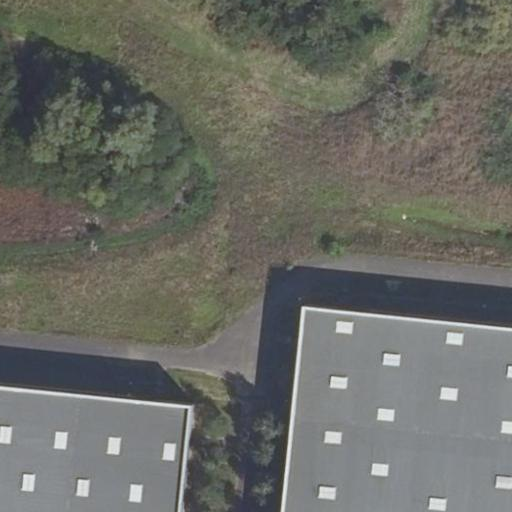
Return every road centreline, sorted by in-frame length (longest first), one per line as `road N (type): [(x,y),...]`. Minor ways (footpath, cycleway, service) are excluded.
road 1 (track): [(511,284),(348,266),(304,278),(234,344),(181,359)]
road 2 (track): [(259,367),(0,340)]
road 3 (track): [(261,319),(244,511)]
